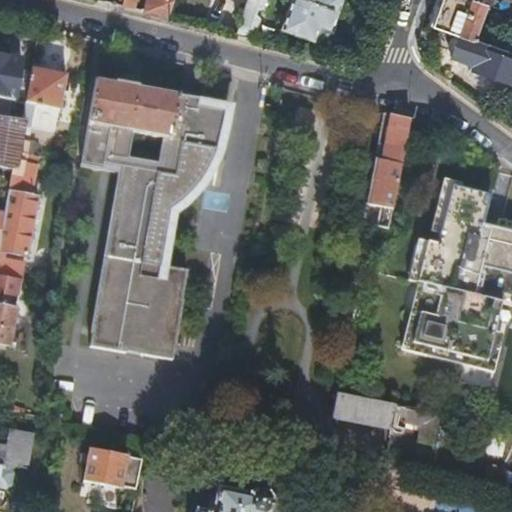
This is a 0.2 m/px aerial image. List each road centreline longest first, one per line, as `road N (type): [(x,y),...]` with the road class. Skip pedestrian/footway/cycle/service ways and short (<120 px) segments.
road 1 (residential): [(393,84),(23,0)]
road 2 (residential): [(393,84),(455,109),(511,147)]
